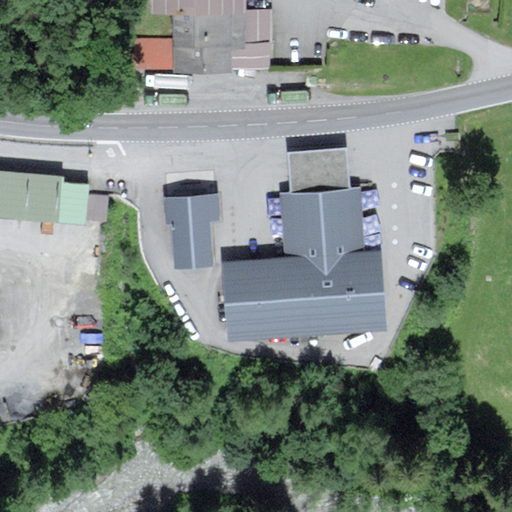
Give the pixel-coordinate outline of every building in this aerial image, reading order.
[(154,0),(154,2),(175,2),(175,38),(142,38),(142,63),(267,63),(267,9),(240,9),(240,0),(154,0)] [(291,150),(295,191),(345,186),(342,145),(291,150)] [(70,180),(70,174),(0,167),(0,215),(92,224),(96,182),(70,180)] [(362,249),(357,185),(345,186),(295,191),(282,192),(287,255),(226,261),(232,335),(384,322),(377,248),(362,249)] [(216,213),(215,191),(166,194),(168,218),(173,217),(176,260),(210,258),(207,214),(216,213)]
